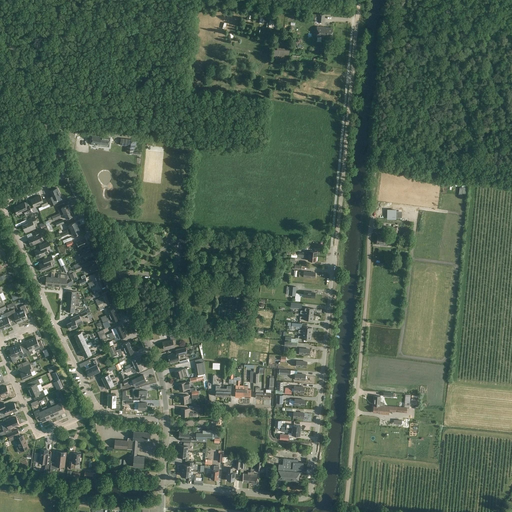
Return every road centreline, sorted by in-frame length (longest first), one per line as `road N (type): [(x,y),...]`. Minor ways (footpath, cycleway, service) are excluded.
road 1 (track): [(345,511),(375,168)]
road 2 (track): [(511,186),(474,181),(455,382),(511,388)]
road 3 (track): [(359,0),(333,252)]
road 4 (residential): [(162,477),(299,499),(310,492),(316,445)]
road 5 (residential): [(316,445),(333,252)]
road 6 (residential): [(316,445),(270,438),(269,407),(224,405),(216,423),(166,423)]
road 7 (residential): [(98,409),(37,436),(0,349)]
road 8 (track): [(160,502),(0,484)]
road 9 (tertiary): [(166,419),(155,360),(115,273)]
road 10 (tertiary): [(54,137),(0,16)]
